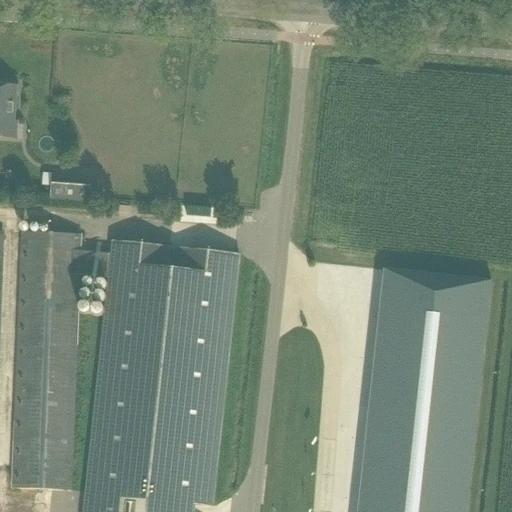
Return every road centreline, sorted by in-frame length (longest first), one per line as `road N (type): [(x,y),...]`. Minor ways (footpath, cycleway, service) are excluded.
road 1 (unclassified): [(244,511),(304,13)]
road 2 (tertiary): [(511,28),(304,13)]
road 3 (tertiary): [(304,13),(133,0)]
